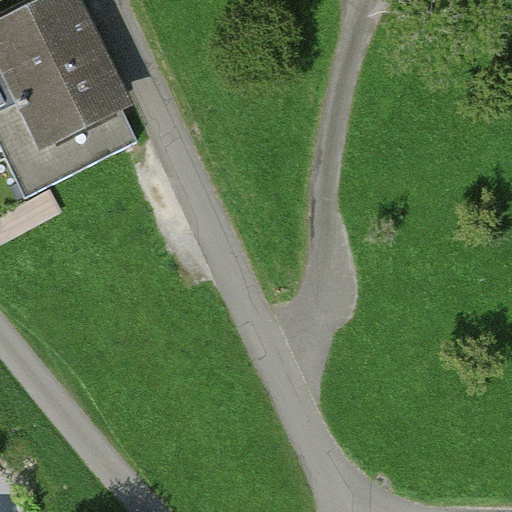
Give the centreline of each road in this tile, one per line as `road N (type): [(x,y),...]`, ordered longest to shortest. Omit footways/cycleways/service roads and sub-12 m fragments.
road 1 (unclassified): [(114,0),(323,461),(354,511)]
road 2 (unclassified): [(149,511),(0,332)]
